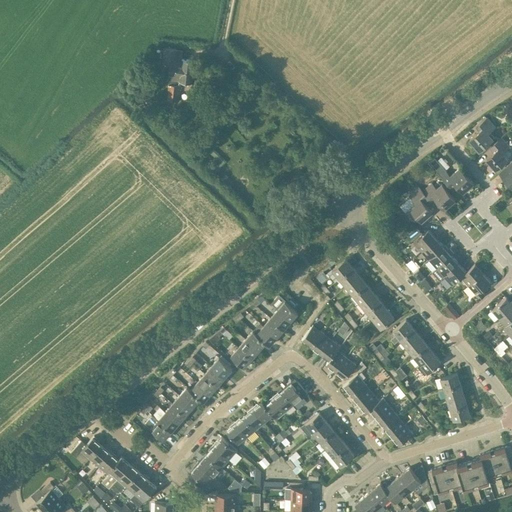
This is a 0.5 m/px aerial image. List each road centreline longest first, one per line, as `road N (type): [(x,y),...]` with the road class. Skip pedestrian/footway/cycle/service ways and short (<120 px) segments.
road 1 (residential): [(345,211),(201,314),(21,466),(2,497)]
road 2 (residential): [(511,82),(367,186),(345,211)]
road 3 (residential): [(288,356),(219,412),(171,467)]
road 4 (residential): [(449,331),(345,211)]
road 5 (residential): [(386,459),(309,369),(288,356)]
road 6 (residential): [(386,459),(511,421)]
